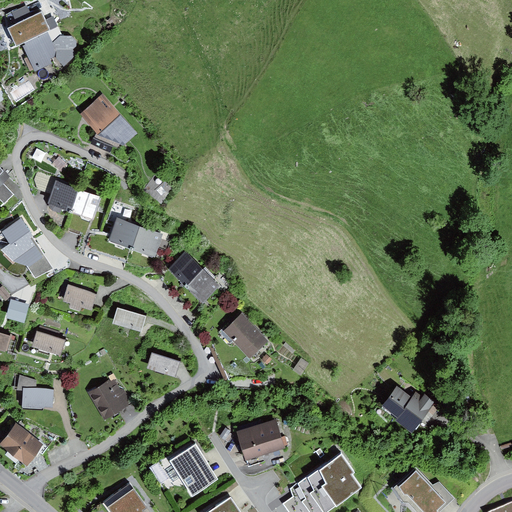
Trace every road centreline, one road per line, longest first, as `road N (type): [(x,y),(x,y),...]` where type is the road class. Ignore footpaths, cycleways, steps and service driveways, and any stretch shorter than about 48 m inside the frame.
road 1 (residential): [(20,488),(87,454),(205,369),(161,300),(130,277),(63,250),(28,199),(16,153),(30,138),(46,136),(110,166)]
road 2 (track): [(179,0),(209,53),(236,139),(266,179),(334,209),(367,237),(429,329),(449,386),(489,440),(505,482)]
